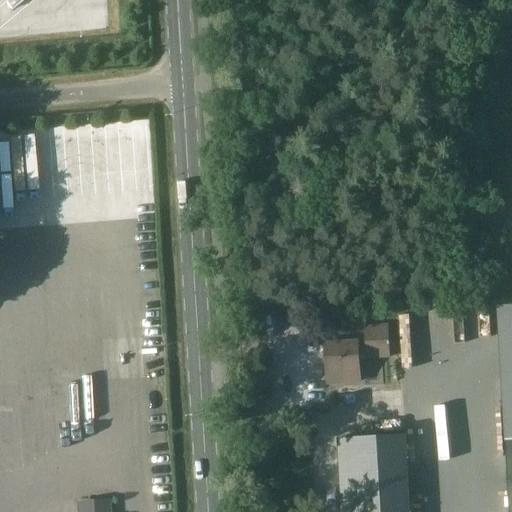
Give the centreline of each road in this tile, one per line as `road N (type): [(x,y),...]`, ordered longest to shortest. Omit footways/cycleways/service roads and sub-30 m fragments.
road 1 (primary): [(210,511),(179,85)]
road 2 (unknown): [(0,244),(28,225),(56,222),(81,227),(104,247),(124,342),(127,468)]
road 3 (unclassified): [(0,102),(179,85)]
road 4 (unknown): [(127,468),(43,471),(46,511)]
